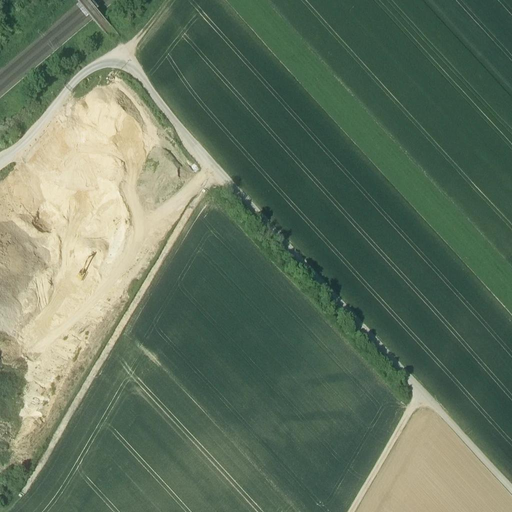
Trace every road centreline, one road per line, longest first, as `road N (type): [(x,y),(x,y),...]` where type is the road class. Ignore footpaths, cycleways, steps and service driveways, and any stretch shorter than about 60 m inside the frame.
road 1 (track): [(511,490),(221,177),(104,28)]
road 2 (track): [(19,511),(221,177)]
road 3 (track): [(0,179),(90,81),(129,59)]
road 4 (track): [(429,401),(363,511)]
